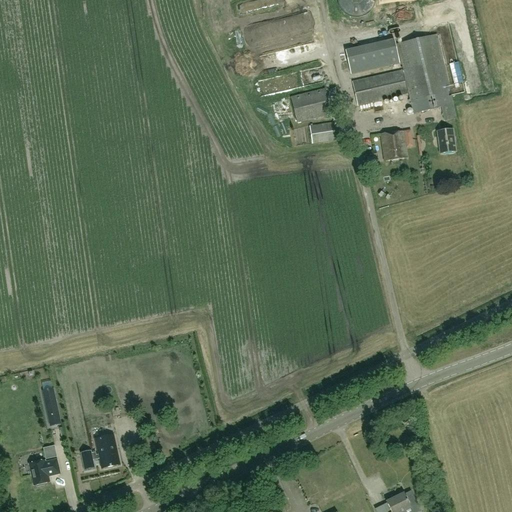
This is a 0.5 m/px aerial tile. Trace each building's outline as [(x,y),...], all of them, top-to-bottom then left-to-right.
[(343,11),(347,14),(353,16),(359,17),(365,15),(370,11),(374,6),(375,0),(338,0),(340,6),(343,11)] [(414,114),(441,108),(444,122),(456,119),(453,105),(436,35),(397,44),(404,71),(414,114)] [(395,40),(346,51),(351,75),(400,64),(395,40)] [(402,71),(353,83),(358,106),(407,95),(402,71)] [(325,90),(291,98),(297,123),(331,114),(325,90)] [(404,104),(384,106),(385,117),(405,115),(404,104)] [(335,140),(333,124),(309,127),(312,144),(335,140)] [(456,152),(453,130),(437,132),(440,154),(456,152)] [(385,161),(407,158),(403,132),(381,135),(385,161)] [(43,391),(50,426),(60,424),(53,389),(43,391)] [(152,448),(147,426),(138,428),(144,450),(152,448)] [(91,451),(80,453),(84,471),(95,469),(93,461),(100,459),(102,469),(120,465),(113,436),(95,439),(99,455),(96,455),(96,452),(92,453),(91,451)] [(40,473),(45,472),(45,473),(52,471),(49,458),(38,460),(37,458),(22,461),(26,483),(28,483),(28,485),(37,483),(36,481),(42,480),(40,473)] [(402,494),(387,501),(392,511),(402,511),(409,508),(402,494)]
